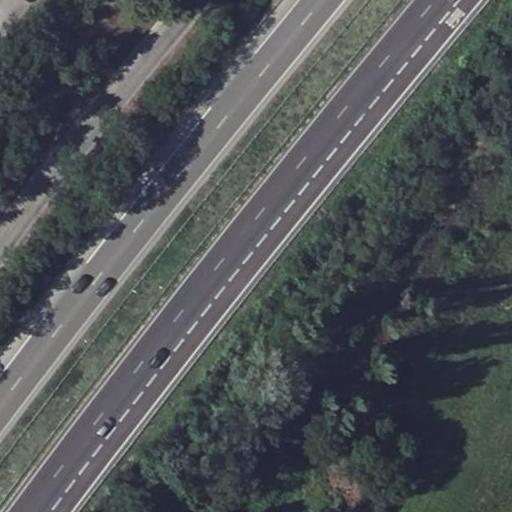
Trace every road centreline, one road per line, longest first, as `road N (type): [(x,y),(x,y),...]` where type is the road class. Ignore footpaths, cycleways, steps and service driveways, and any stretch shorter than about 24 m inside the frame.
road 1 (motorway): [(45,511),(453,0)]
road 2 (motorway): [(323,0),(0,408)]
road 3 (unclassified): [(201,0),(0,249)]
